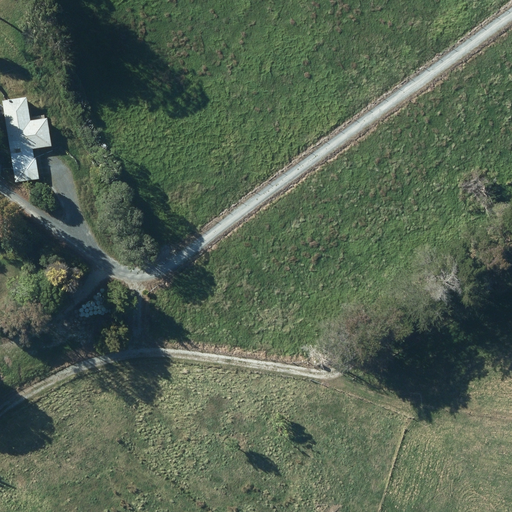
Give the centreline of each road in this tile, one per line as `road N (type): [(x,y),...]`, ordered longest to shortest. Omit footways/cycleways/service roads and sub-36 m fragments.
road 1 (unknown): [(468,0),(141,241),(103,245),(0,167)]
road 2 (unknown): [(0,375),(100,326),(180,324),(295,339),(381,300),(511,216)]
